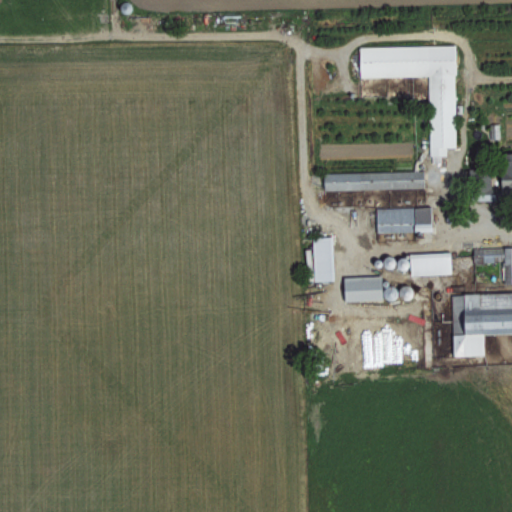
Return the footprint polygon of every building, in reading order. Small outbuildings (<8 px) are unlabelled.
[(356,76),(427,75),(428,156),(438,156),(438,154),(445,154),(445,146),(454,146),(453,44),(356,45),(356,76)] [(499,188),(511,187),(511,150),(498,151),(499,188)] [(423,169),(321,172),(321,189),(423,187),(423,169)] [(475,192),(491,191),(490,175),(474,176),(475,192)] [(431,230),(430,206),(374,207),(374,231),(431,230)] [(331,279),(329,235),(310,235),(311,280),(331,279)] [(511,282),(511,245),(480,246),(481,253),(472,253),(472,262),(501,261),(501,283),(511,282)] [(449,272),(448,251),(407,252),(407,274),(449,272)] [(378,275),(340,275),(341,300),(378,299),(378,275)] [(450,355),(481,354),(480,333),(511,331),(511,290),(450,293),(451,321),(457,320),(458,332),(450,333),(450,355)]
